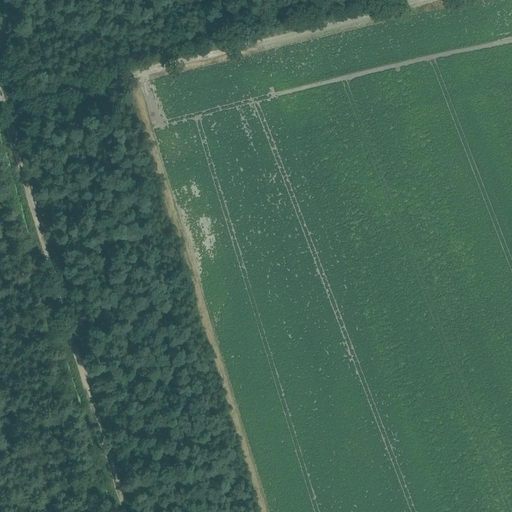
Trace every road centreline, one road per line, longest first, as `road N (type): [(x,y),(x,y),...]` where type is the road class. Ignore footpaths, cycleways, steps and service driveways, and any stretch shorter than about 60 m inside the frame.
road 1 (track): [(1,106),(417,0)]
road 2 (track): [(1,106),(119,511)]
